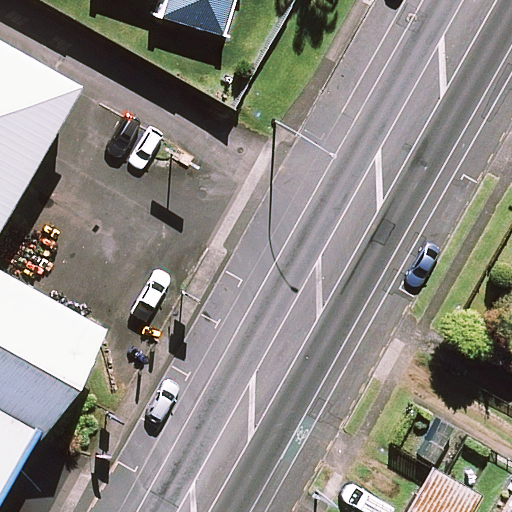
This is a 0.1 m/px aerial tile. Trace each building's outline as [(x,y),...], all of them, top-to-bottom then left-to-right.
[(0,408),(30,426),(38,430),(98,325),(0,269),(0,203),(70,81),(0,41),(0,408)] [(0,479),(30,426),(0,408),(0,479)] [(447,434),(419,418),(402,449),(430,464),(447,434)] [(467,511),(477,495),(430,469),(405,511),(467,511)] [(511,511),(511,470),(488,511),(511,511)]
